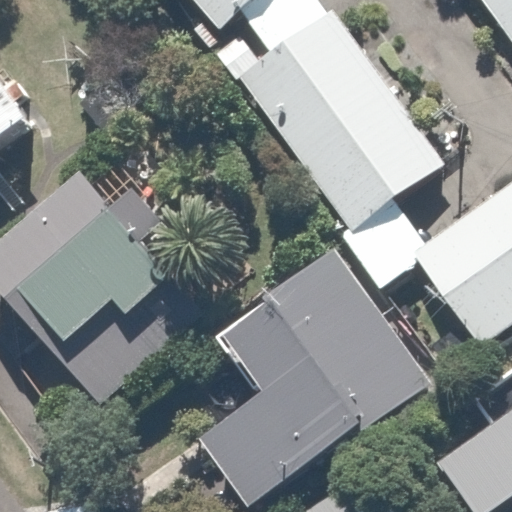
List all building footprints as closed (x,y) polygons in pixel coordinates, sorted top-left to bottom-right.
[(340,235),(388,296),(434,260),(389,202),(449,155),(343,18),(329,0),(187,0),(220,41),(250,18),(285,63),(255,87),(359,221),(340,235)] [(511,0),(487,0),(511,36),(511,0)] [(0,75),(0,148),(35,125),(0,75)] [(86,173),(0,242),(0,286),(105,408),(218,317),(170,261),(220,213),(152,143),(97,187),(86,173)] [(511,192),(433,246),(498,343),(511,333),(511,192)] [(202,442),(255,511),(433,385),(335,247),(210,339),(257,402),(202,442)] [(442,468),(471,511),(503,511),(511,506),(511,379),(475,406),(491,433),(442,468)] [(391,511),(362,473),(305,511),(391,511)]
